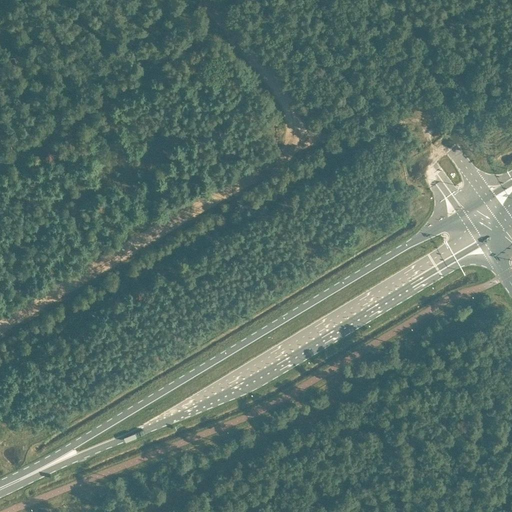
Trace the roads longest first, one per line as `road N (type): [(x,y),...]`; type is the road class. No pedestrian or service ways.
road 1 (track): [(0,330),(305,135),(470,65),(446,0)]
road 2 (tertiary): [(59,460),(215,396),(483,241)]
road 3 (tertiary): [(462,212),(59,460)]
road 4 (track): [(305,135),(205,0)]
